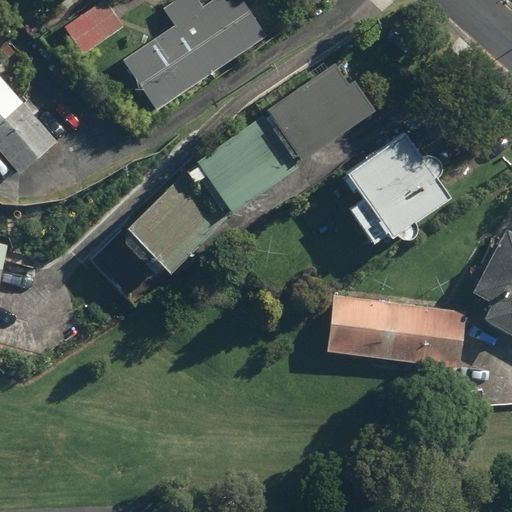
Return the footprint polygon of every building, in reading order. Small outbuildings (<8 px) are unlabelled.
[(128,25),(111,0),(105,0),(69,23),(87,51),(128,25)] [(177,23),(127,56),(161,107),(270,35),(246,0),(177,0),(166,7),(177,23)] [(311,157),(380,104),(343,54),(268,111),(278,125),(283,120),(311,157)] [(0,145),(0,146),(0,145),(0,168),(5,174),(16,164),(24,174),(64,140),(16,85),(24,78),(7,59),(0,65),(0,145)] [(268,111),(194,167),(202,177),(211,170),(241,210),(305,161),(278,125),(268,111)] [(409,127),(352,168),(371,193),(353,206),(376,238),(394,225),(398,231),(399,231),(400,232),(401,232),(402,233),(403,233),(404,234),(405,234),(406,234),(407,234),(408,234),(409,234),(410,234),(411,234),(412,233),(413,233),(414,232),(415,232),(416,231),(417,230),(418,229),(419,229),(419,228),(420,227),(420,226),(421,225),(421,224),(421,223),(422,222),(422,221),(422,219),(422,218),(422,217),(421,216),(421,215),(421,214),(454,190),(439,170),(440,169),(441,169),(441,168),(441,167),(442,166),(442,165),(443,164),(443,163),(443,162),(443,161),(442,160),(442,159),(442,158),(441,157),(441,156),(440,156),(440,155),(439,155),(438,154),(437,153),(436,153),(435,153),(434,153),(433,153),(432,153),(431,153),(430,153),(429,154),(428,154),(409,127)] [(231,217),(232,216),(189,169),(120,234),(157,273),(171,260),(178,267),(231,217)] [(511,225),(510,224),(476,287),(499,300),(490,315),(511,327),(511,225)] [(120,234),(92,261),(135,306),(163,279),(157,273),(120,234)] [(0,293),(13,241),(0,237),(0,293)] [(469,308),(334,294),(328,351),(463,365),(469,308)]
